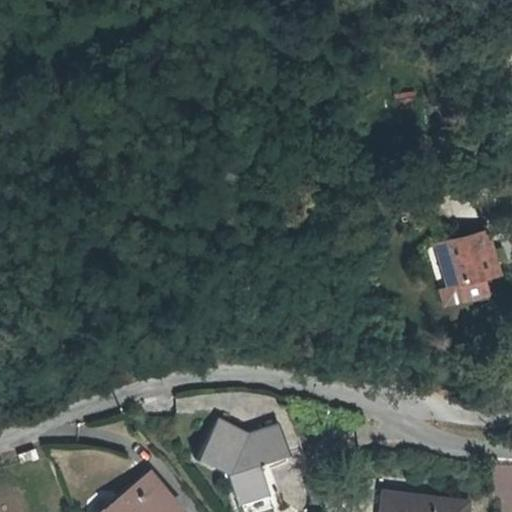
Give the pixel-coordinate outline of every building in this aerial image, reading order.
[(279,60),(240,58),(238,91),(277,93),(279,60)] [(485,231),(429,245),(441,291),(433,293),(437,309),(484,297),(479,280),(496,275),(485,231)] [(244,428),(214,415),(197,458),(226,473),(239,511),(259,511),(278,506),(267,494),(258,464),(286,453),(275,417),(244,428)] [(35,454),(32,447),(16,453),(19,460),(35,454)] [(169,511),(175,507),(144,474),(103,511),(169,511)] [(463,511),(465,500),(383,492),(380,511),(463,511)]
